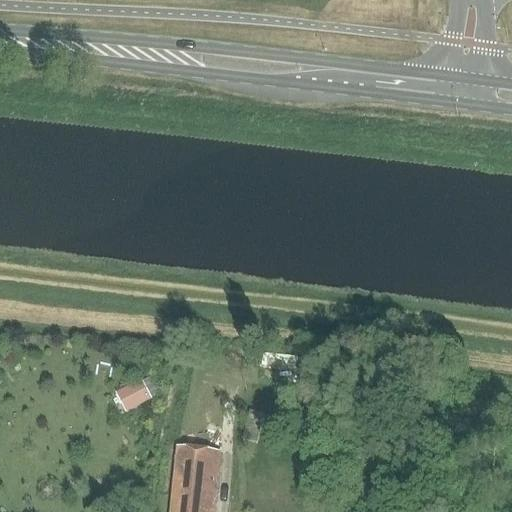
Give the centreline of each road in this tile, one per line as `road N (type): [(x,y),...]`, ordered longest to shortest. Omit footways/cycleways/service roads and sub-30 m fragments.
road 1 (track): [(0,276),(511,352)]
road 2 (secondary): [(461,93),(0,41)]
